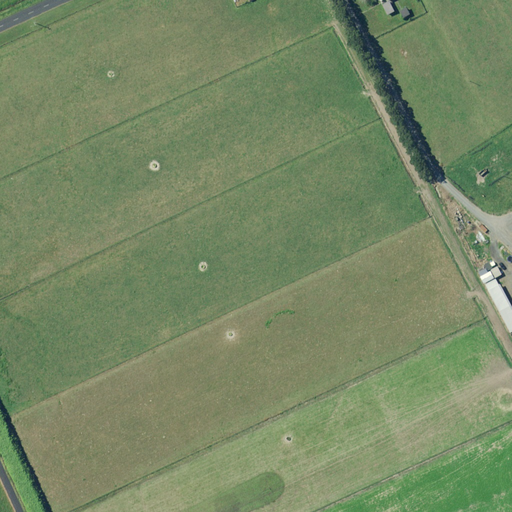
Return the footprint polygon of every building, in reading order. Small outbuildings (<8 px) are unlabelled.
[(395,12),(389,2),(382,5),(388,16),(395,12)] [(409,16),(405,9),(400,12),(404,19),(409,16)] [(487,261),(483,254),(478,257),(482,264),(487,261)] [(494,279),(491,272),(480,277),(484,284),(494,279)] [(511,333),(511,332),(511,305),(501,284),(499,285),(496,279),(485,285),(511,333)]
